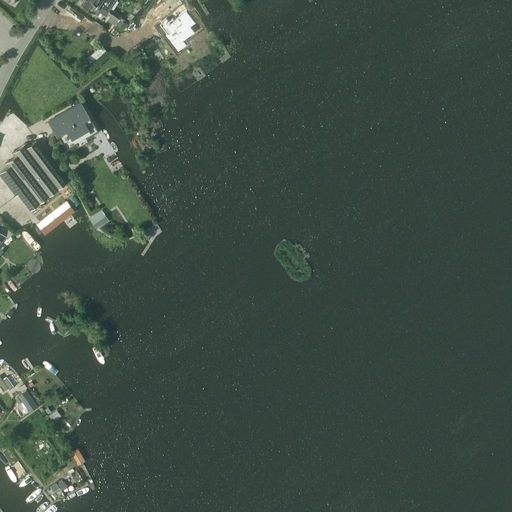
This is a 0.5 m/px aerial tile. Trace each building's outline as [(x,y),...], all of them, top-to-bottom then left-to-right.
[(91,0),(84,0),(82,4),(98,15),(100,12),(107,16),(108,15),(109,12),(91,0)] [(91,0),(109,12),(112,8),(117,0),(91,0)] [(109,12),(108,15),(113,18),(118,22),(120,19),(122,15),(117,12),(112,8),(109,12)] [(165,37),(170,43),(168,45),(176,55),(187,46),(183,42),(195,34),(190,28),(195,24),(186,12),(170,25),(166,20),(163,22),(162,22),(163,24),(159,26),(165,33),(165,34),(166,36),(165,37)] [(118,22),(116,24),(124,30),(128,24),(120,19),(118,22)] [(49,120),(55,131),(66,150),(77,144),(79,147),(83,144),(88,141),(87,139),(98,132),(81,102),(49,120)] [(68,182),(36,141),(30,146),(27,142),(13,154),(15,157),(6,164),(9,167),(0,173),(0,174),(16,196),(19,194),(31,210),(50,195),(57,190),(68,182)] [(77,212),(67,199),(35,224),(45,237),(64,222),(70,229),(78,223),(72,216),(77,212)] [(102,209),(90,218),(97,229),(109,220),(102,209)] [(0,223),(0,242),(5,237),(8,240),(13,234),(1,223),(0,223)] [(3,379),(0,374),(0,384),(4,390),(8,386),(10,389),(14,385),(7,376),(3,379)] [(26,390),(15,398),(19,403),(22,401),(30,412),(38,407),(36,405),(40,402),(32,391),(29,393),(26,390)] [(42,442),(40,439),(34,443),(41,455),(51,448),(46,440),(42,442)] [(86,461),(79,447),(71,451),(78,466),(86,461)] [(58,485),(59,488),(62,491),(68,487),(64,481),(58,485)] [(54,492),(59,488),(58,485),(56,483),(51,487),(54,492)]
